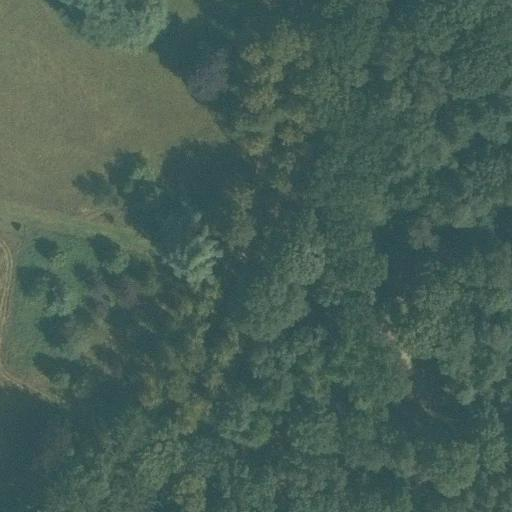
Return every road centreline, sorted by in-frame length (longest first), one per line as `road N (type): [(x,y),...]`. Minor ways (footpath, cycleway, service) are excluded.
road 1 (track): [(283,0),(264,141),(207,316),(174,382),(59,511)]
road 2 (track): [(448,434),(398,314),(389,253),(311,243),(230,247)]
road 3 (track): [(363,511),(511,377)]
